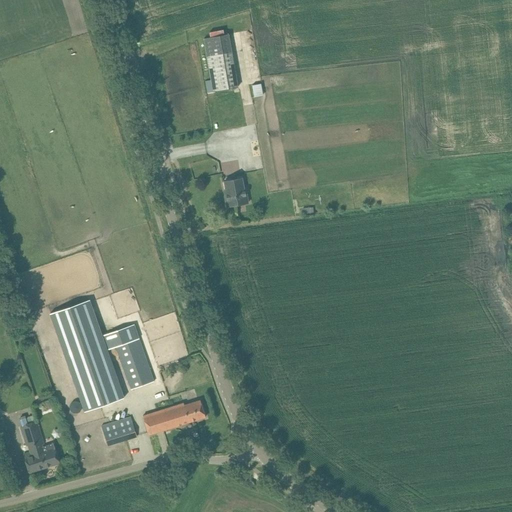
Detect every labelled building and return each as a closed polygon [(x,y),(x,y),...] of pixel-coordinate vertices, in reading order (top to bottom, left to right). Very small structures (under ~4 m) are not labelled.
[(399,0),(277,0),(273,1),(283,59),(375,42),(375,45),(389,42),(388,37),(405,34),(403,21),(399,0)] [(227,34),(204,39),(207,56),(211,80),(205,81),(207,93),(213,92),(237,88),(231,52),(227,34)] [(255,118),(263,119),(264,112),(269,113),(270,118),(268,127),(282,124),(274,123),(277,107),(317,101),(319,101),(320,95),(333,93),(337,119),(333,120),(334,129),(259,141),(267,190),(431,165),(428,148),(437,147),(433,123),(422,125),(412,60),(413,53),(248,79),(253,110),(255,110),(256,115),(255,118)] [(424,88),(423,65),(413,65),(414,88),(424,88)] [(243,198),(246,197),(245,190),(243,190),(241,178),(224,181),(227,197),(225,197),(227,207),(245,204),(243,198)] [(89,300),(50,314),(84,412),(124,398),(107,350),(116,347),(131,390),(154,382),(134,324),(102,336),(89,300)] [(142,416),(145,425),(148,435),(205,417),(200,400),(184,405),(183,403),(177,405),(142,416)] [(107,445),(136,436),(130,417),(101,426),(107,445)] [(59,463),(56,454),(53,443),(42,447),(42,445),(43,444),(36,422),(28,424),(26,418),(20,420),(22,426),(21,427),(27,446),(28,445),(30,452),(23,454),(29,473),(59,463)] [(8,431),(0,433),(0,439),(3,448),(12,445),(8,431)]
